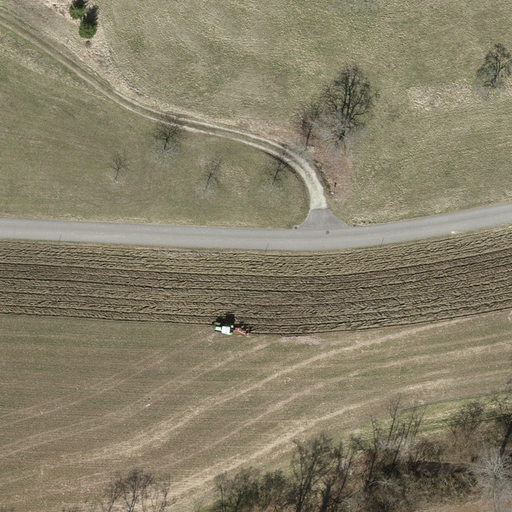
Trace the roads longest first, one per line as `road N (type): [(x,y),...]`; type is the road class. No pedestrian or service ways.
road 1 (unclassified): [(0,228),(327,239),(511,210)]
road 2 (track): [(0,17),(149,111),(279,147),(316,187),(327,239)]
